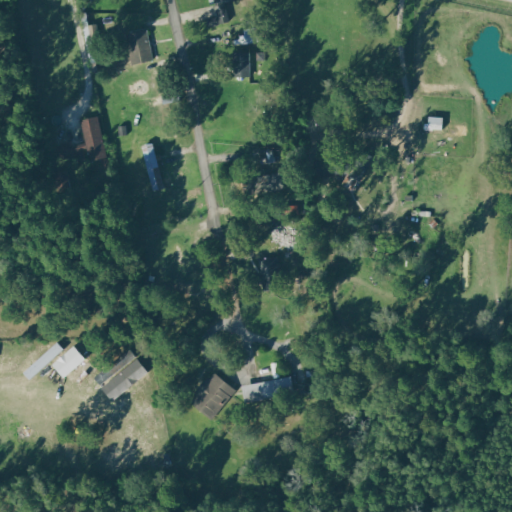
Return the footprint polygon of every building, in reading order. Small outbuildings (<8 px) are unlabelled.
[(219,10),(222,24),(233,22),(230,8),(219,10)] [(251,44),(266,43),(264,27),(249,29),(251,44)] [(137,32),(141,64),(157,62),(152,30),(137,32)] [(93,160),(111,158),(105,118),(87,120),(93,160)] [(170,187),(160,143),(146,146),(156,190),(170,187)] [(291,190),(289,174),(255,179),(257,195),(291,190)] [(279,251),(298,251),(298,236),(279,235),(279,251)] [(262,259),(263,284),(285,283),(284,258),(262,259)] [(67,348),(61,342),(29,373),(35,380),(67,348)] [(94,351),(87,342),(50,371),(58,380),(94,351)] [(54,352),(49,343),(5,367),(10,376),(54,352)] [(273,364),(274,378),(282,377),(280,363),(273,364)] [(193,401),(215,419),(238,391),(216,373),(193,401)] [(245,385),(247,401),(296,394),(294,378),(245,385)] [(133,392),(147,436),(164,431),(150,386),(133,392)] [(7,411),(20,452),(37,447),(24,406),(7,411)] [(37,427),(46,460),(62,456),(53,422),(37,427)] [(74,476),(84,472),(69,430),(59,434),(74,476)]
